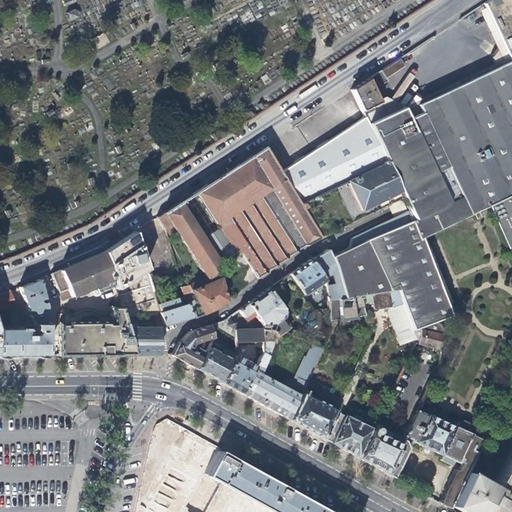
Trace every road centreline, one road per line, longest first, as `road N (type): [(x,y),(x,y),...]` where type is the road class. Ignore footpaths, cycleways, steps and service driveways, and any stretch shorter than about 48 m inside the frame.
road 1 (tertiary): [(454,0),(96,236),(0,278)]
road 2 (residential): [(395,207),(301,252),(215,314),(164,336),(160,386)]
road 3 (secondary): [(392,511),(168,389)]
road 4 (secondary): [(120,385),(0,386)]
